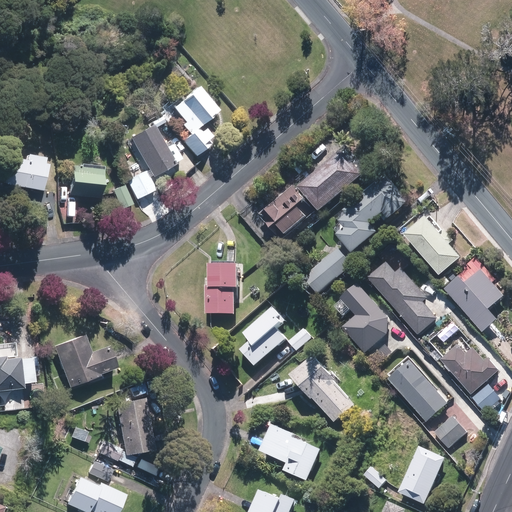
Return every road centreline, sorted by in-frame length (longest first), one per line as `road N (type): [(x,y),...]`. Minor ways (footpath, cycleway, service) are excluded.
road 1 (residential): [(93,253),(165,231),(362,62)]
road 2 (residential): [(93,253),(211,392),(212,447),(184,511)]
road 3 (tertiary): [(362,62),(511,241)]
